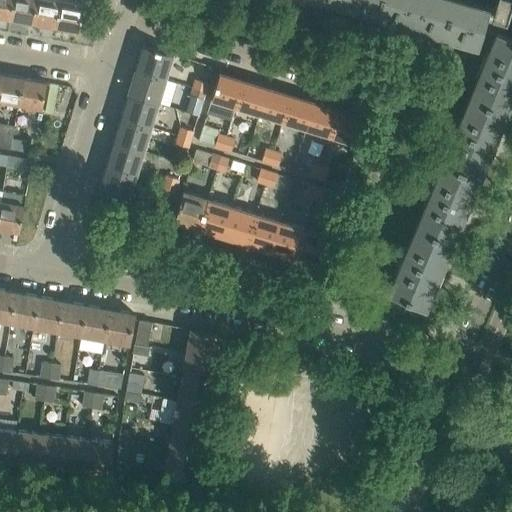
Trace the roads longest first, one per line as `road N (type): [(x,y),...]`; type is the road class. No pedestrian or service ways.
road 1 (residential): [(453,370),(419,355),(51,273)]
road 2 (residential): [(371,98),(127,17)]
road 3 (residential): [(51,273),(111,69)]
road 4 (residential): [(395,511),(453,370)]
road 5 (residential): [(453,370),(511,231)]
